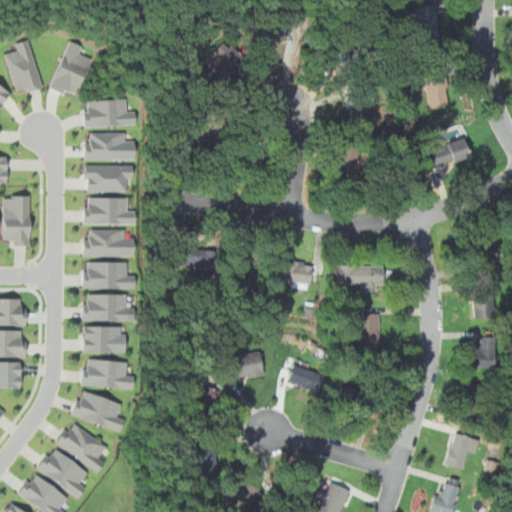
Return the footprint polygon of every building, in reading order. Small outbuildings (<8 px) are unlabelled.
[(435,4),(414,4),(415,42),(436,41),(435,4)] [(251,20),(252,40),(289,36),(286,17),(251,20)] [(323,28),(313,45),(343,66),(356,46),(323,28)] [(49,88),(74,98),(90,57),(80,53),(83,44),(69,38),(49,88)] [(29,40),(4,47),(16,94),(41,88),(29,40)] [(246,57),(227,41),(206,67),(225,83),(246,57)] [(447,105),(429,107),(425,79),(443,76),(447,105)] [(0,106),(10,91),(0,84),(0,106)] [(368,84),(348,84),(348,123),(367,122),(368,84)] [(126,97),(83,99),(84,126),(134,124),(133,106),(126,106),(126,97)] [(85,143),(85,159),(134,161),(134,141),(124,141),(124,133),(89,133),(89,143),(85,143)] [(211,140),(171,135),(169,154),(208,159),(211,140)] [(462,138),(425,152),(431,169),(468,155),(462,138)] [(256,168),(259,152),(238,147),(235,163),(256,168)] [(358,147),(338,147),(338,181),(358,181),(358,147)] [(82,164),(131,164),(131,178),(124,177),(125,192),(86,191),(86,176),(82,175),(82,164)] [(2,245),(29,245),(29,194),(2,194),(2,245)] [(134,223),(134,206),(125,206),(125,196),(82,197),(83,224),(134,223)] [(130,255),(131,237),(121,236),(122,229),(88,229),(88,240),(81,240),(81,255),(130,255)] [(491,237),(477,239),(483,269),(498,265),(491,237)] [(172,265),(207,264),(207,245),(172,245),(172,265)] [(258,259),(232,253),(227,282),(253,287),(258,259)] [(282,259),(279,279),(309,283),(312,266),(303,265),(303,262),(282,259)] [(81,287),(81,272),(85,272),(86,261),(124,262),(125,274),(132,274),(132,288),(81,287)] [(337,265),(337,284),(359,284),(360,291),(375,291),(375,284),(382,284),(382,265),(337,265)] [(474,318),(493,316),(490,286),(471,288),(474,318)] [(132,320),(132,301),(125,301),(125,292),(81,292),(81,320),(132,320)] [(0,325),(25,325),(25,298),(0,298),(0,325)] [(379,314),(357,313),(357,343),(378,343),(379,314)] [(82,351),(123,351),(123,326),(82,326),(82,351)] [(25,328),(0,328),(0,356),(25,356),(25,328)] [(473,351),(473,368),(495,368),(494,336),(480,336),(480,344),(477,345),(477,351),(473,351)] [(258,351),(228,356),(232,378),(247,375),(247,378),(263,375),(258,351)] [(131,387),(132,361),(82,358),(80,384),(131,387)] [(20,360),(0,360),(0,387),(20,387),(20,360)] [(292,364),(287,379),(315,390),(320,374),(292,364)] [(468,382),(462,405),(478,410),(484,386),(468,382)] [(201,383),(190,406),(206,414),(217,391),(201,383)] [(338,405),(351,405),(352,387),(339,386),(338,405)] [(120,401),(78,388),(70,416),(119,430),(124,413),(117,411),(120,401)] [(344,392),(343,407),(367,408),(368,394),(344,392)] [(359,414),(376,412),(374,400),(358,402),(359,414)] [(110,450),(69,419),(53,441),(94,472),(110,450)] [(455,433),(477,440),(475,453),(467,451),(462,469),(443,464),(449,446),(451,446),(455,433)] [(200,472),(217,472),(215,442),(198,441),(200,472)] [(75,497),(85,484),(77,478),(84,469),(51,444),(34,466),(75,497)] [(40,511),(64,511),(68,507),(63,503),(67,497),(30,471),(14,493),(40,511)] [(249,506),(257,492),(231,477),(223,492),(249,506)] [(434,494),(430,510),(436,511),(450,511),(458,487),(456,486),(458,480),(449,478),(448,483),(445,483),(443,491),(440,490),(438,496),(434,494)] [(330,482),(348,491),(338,511),(322,511),(316,509),(321,499),(313,494),(317,485),(326,489),(330,482)] [(22,511),(8,502),(0,511),(22,511)]
